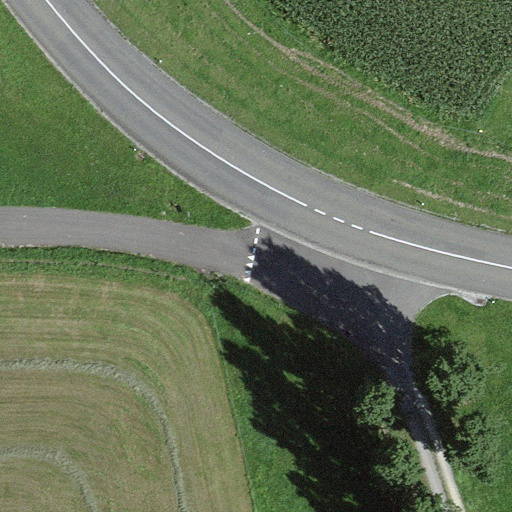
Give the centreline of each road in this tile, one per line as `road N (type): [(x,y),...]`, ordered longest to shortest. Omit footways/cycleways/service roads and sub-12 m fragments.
road 1 (tertiary): [(51,0),(96,60),(206,153),(356,229)]
road 2 (unclassified): [(0,232),(130,230),(295,261),(356,229)]
road 3 (track): [(356,229),(452,511)]
road 4 (tertiary): [(356,229),(511,266)]
